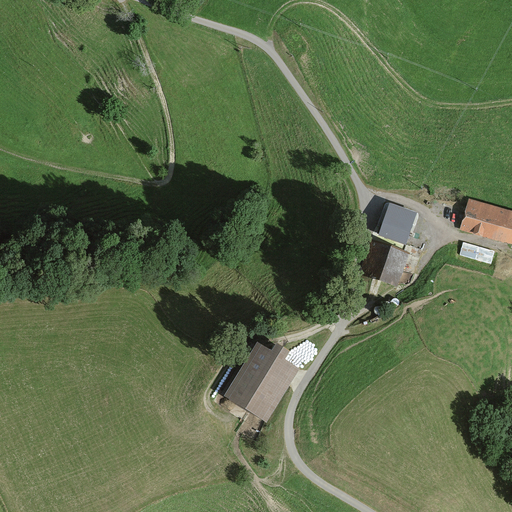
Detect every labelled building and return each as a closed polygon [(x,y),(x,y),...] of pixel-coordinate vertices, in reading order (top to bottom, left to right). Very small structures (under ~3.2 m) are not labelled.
[(511,215),(470,204),(463,231),(511,244),(511,215)] [(391,207),(380,237),(405,246),(416,216),(391,207)] [(409,255),(373,243),(363,274),(398,286),(409,255)] [(464,243),(461,255),(492,264),(496,252),(464,243)] [(272,355),(257,347),(226,399),(267,424),(300,371),(286,362),(290,356),(277,347),(272,355)]
